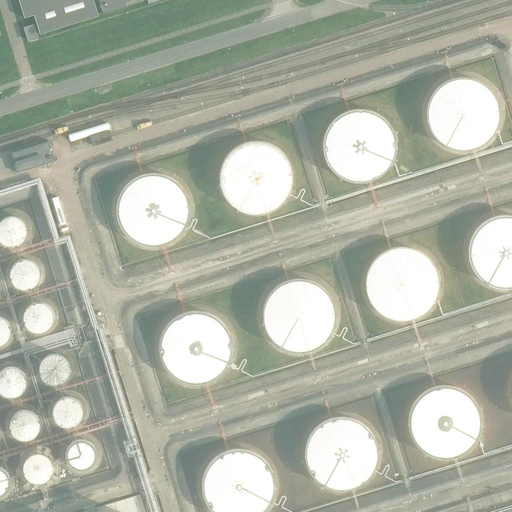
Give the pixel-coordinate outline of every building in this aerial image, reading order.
[(93,0),(18,0),(24,18),(34,15),(40,34),(98,16),(93,0)] [(98,0),(103,15),(127,7),(125,3),(133,0),(98,0)] [(23,28),(27,41),(38,38),(33,25),(23,28)] [(507,52),(510,47),(501,41),(498,47),(507,52)] [(499,118),(499,113),(499,107),(497,101),(495,96),(492,91),(488,86),(484,83),(479,80),(473,77),(468,76),(462,76),(456,76),(451,77),(445,80),(440,83),(436,86),(432,91),(429,96),(427,101),(425,107),(425,113),(425,118),(427,124),(429,129),(432,134),(436,139),(440,143),(445,146),(451,148),(456,149),(462,150),(468,149),(474,148),(479,146),(484,143),(488,139),(492,134),(495,129),(497,124),(499,118)] [(395,150),(395,144),(395,139),(394,134),(392,129),(389,124),(386,120),(382,116),(378,113),(373,110),(368,109),(363,108),(357,108),(352,108),(347,109),(342,112),(337,114),(333,118),(329,122),(326,126),(324,131),(323,136),(322,142),(322,147),(323,152),(324,157),(326,162),(329,167),(333,171),(337,174),(342,177),(347,179),(352,180),(357,181),(363,181),(368,180),(373,178),(378,176),(382,172),(386,169),(389,164),(392,160),(394,155),(395,150)] [(93,147),(113,140),(110,130),(89,136),(93,147)] [(262,139),(254,138),(247,140),(240,142),(234,146),(228,151),(224,157),(221,164),(220,171),(220,179),(221,186),(224,193),(228,199),(234,204),(240,208),(247,211),(254,212),(262,212),(269,210),(276,206),(282,202),(287,196),(290,190),(292,183),(293,175),(292,168),(290,161),(287,154),(282,149),(276,144),(269,141),(262,139)] [(17,173),(55,161),(49,141),(11,153),(17,173)] [(191,213),(191,208),(191,202),(189,196),(187,191),(184,186),(180,181),(176,178),(171,175),(166,172),(160,171),(154,171),(148,171),(143,172),(137,175),(132,178),(128,181),(124,186),(121,191),(119,196),(117,202),(117,208),(118,213),(119,219),(121,224),(124,229),(128,234),(132,238),(137,241),(143,243),(148,244),(154,245),(160,244),(166,243),(171,241),(176,237),(180,234),(184,229),(187,224),(189,219),(191,213)] [(61,232),(77,227),(68,197),(52,202),(61,232)] [(30,232),(31,229),(30,226),(29,223),(28,220),(26,217),(23,215),(21,214),(17,213),(14,212),(11,212),(8,213),(5,214),(2,216),(0,219),(0,218),(0,239),(0,240),(2,242),(5,244),(8,245),(11,246),(14,246),(17,246),(21,245),(23,243),(26,241),(28,238),(29,235),(30,232)] [(511,213),(507,213),(501,213),(496,215),(490,217),(485,219),(481,223),(477,227),(474,231),(471,236),(469,242),(469,248),(468,253),(469,259),(471,264),(474,269),(477,274),(481,278),(485,281),(490,284),(496,286),(501,287),(507,287),(511,286),(511,213)] [(439,288),(439,282),(439,276),(437,271),(435,265),(432,260),(428,256),(423,252),(418,249),(413,247),(407,246),(401,246),(395,246),(389,248),(384,251),(379,254),(375,258),(371,263),(369,268),(367,274),(366,279),(366,285),(367,291),(369,297),(371,302),(375,307),(379,311),(384,314),(389,317),(395,318),(401,319),(407,319),(413,317),(418,315),(423,312),(428,309),(432,304),(435,299),(437,294),(439,288)] [(43,278),(43,275),(43,272),(42,269),(41,266),(39,263),(36,261),(33,259),(30,258),(26,258),(23,258),(20,259),(17,261),(14,263),(12,266),(11,268),(10,272),(9,275),(10,278),(11,281),(12,284),(14,287),(17,289),(20,291),(23,292),(26,292),(30,292),(33,291),(36,289),(38,287),(41,285),(42,282),(43,278)] [(336,321),(336,315),(336,308),(334,302),(332,297),(328,292),(324,287),(319,284),(313,281),(307,279),(301,278),(295,278),(289,280),(283,282),(278,285),(273,289),(270,294),(267,300),(264,305),(263,311),(263,318),(264,324),(267,329),(270,335),(273,340),(278,344),(283,347),(289,349),(295,351),(301,351),(307,350),(313,348),(319,345),(324,342),(328,337),(332,332),(334,327),(336,321)] [(56,320),(56,316),(56,313),(55,310),(54,307),(52,305),(49,303),(47,301),(43,300),(40,299),(37,300),(34,300),(31,302),(28,304),(26,306),(24,309),(23,312),(22,315),(22,318),(23,321),(24,324),(26,327),(28,329),(31,331),(34,332),(37,333),(40,333),(43,333),(46,332),(49,330),(52,328),(54,326),(55,323),(56,320)] [(233,354),(233,348),(233,342),(232,337),(230,332),(227,327),(223,322),(219,319),(214,316),(209,313),(203,312),(198,311),(192,311),(187,312),(181,314),(176,317),(172,320),(168,324),(164,329),(162,334),(160,340),(159,345),(159,351),(160,356),(162,362),(164,367),(168,372),(172,376),(176,379),(181,382),(186,384),(192,385),(198,385),(203,384),(209,383),(214,381),(219,377),(223,374),(227,369),(230,364),(232,359),(233,354)] [(12,333),(13,330),(12,327),(11,324),(10,321),(8,319),(5,316),(3,315),(0,313),(0,346),(3,346),(6,344),(8,342),(10,339),(11,337),(12,333)] [(73,372),(74,369),(73,366),(72,362),(71,360),(69,357),(66,355),(64,353),(60,352),(57,352),(54,352),(51,353),(48,354),(45,356),(43,358),(41,361),(40,364),(39,367),(39,370),(40,374),(41,377),(43,379),(45,382),(48,384),(51,385),(54,386),(57,386),(60,385),(64,384),(66,383),(69,381),(71,378),(72,375),(73,372)] [(27,385),(28,382),(27,379),(26,375),(25,373),(23,370),(20,368),(18,366),(15,365),(11,365),(8,365),(5,366),(2,367),(0,368),(0,395),(2,397),(5,398),(8,399),(11,399),(15,398),(18,397),(20,396),(23,394),(25,391),(26,388),(27,385)] [(481,426),(482,420),(481,414),(480,408),(477,403),(474,397),(470,393),(465,389),(460,386),(454,384),(448,383),(442,383),(436,384),(430,386),(425,389),(420,393),(416,397),(412,402),(410,408),(409,414),(408,420),(409,426),(410,432),(412,437),(416,443),(420,447),(425,451),(430,454),(436,456),(442,457),(448,457),(454,456),(460,454),(465,451),(470,447),(474,443),(477,438),(480,432),(481,426)] [(86,414),(86,411),(86,408),(85,405),(84,402),(82,399),(79,397),(77,396),(73,395),(70,394),(67,394),(64,395),(61,396),(58,398),(56,401),(54,403),(53,406),(52,409),(52,413),(53,416),(54,419),(56,422),(58,424),(61,426),(64,427),(67,428),(70,428),(73,428),(77,427),(79,425),(82,423),(84,420),(85,417),(86,414)] [(41,428),(41,424),(41,421),(40,418),(38,415),(36,413),(34,411),(31,409),(28,408),(25,407),(22,408),(18,408),(15,410),(13,412),(11,414),(9,417),(8,420),(7,423),(7,426),(8,429),(9,432),(11,435),(13,437),(15,439),(18,441),(22,441),(25,441),(28,441),(31,440),(34,438),(36,436),(38,434),(40,431),(41,428)] [(377,459),(377,452),(377,446),(375,440),(373,434),(369,429),(364,424),(359,420),(353,418),(347,416),(341,415),(334,416),(328,418),(322,420),(317,424),(312,429),(309,434),(306,440),(304,446),(304,452),(304,459),(306,465),(309,471),(312,476),(317,480),(322,484),(328,487),(334,488),(340,489),(347,489),(353,487),(359,484),(364,480),(369,476),(373,471),(375,465),(377,459)] [(99,458),(99,454),(99,451),(98,448),(96,445),(94,443),(92,441),(89,439),(86,438),(83,437),(80,438),(77,438),(74,440),(71,442),(69,444),(67,447),(66,450),(65,453),(65,456),(66,459),(67,462),(69,465),(71,467),(73,469),(76,471),(80,471),(83,471),(86,471),(89,470),(92,468),(94,466),(96,464),(98,461),(99,458)] [(262,511),(265,510),(270,504),(273,497),(274,489),(274,481),(272,474),(269,466),(264,460),(258,455),(251,452),(244,450),(236,449),(228,451),(221,454),(214,458),(209,464),(205,471),(203,478),(202,486),(203,494),(205,501),(209,508),(213,511),(262,511)] [(54,471),(54,467),(54,464),(53,461),(52,458),(50,456),(47,454),(44,452),(41,451),(38,450),(35,451),(32,451),(29,453),(26,455),(24,457),(22,460),(21,463),(20,466),(20,469),(21,472),(22,475),(24,478),(26,480),(29,482),(32,484),(35,484),(38,484),(41,484),(44,483),(47,481),(50,479),(52,477),(53,474),(54,471)] [(12,484),(12,481),(12,478),(11,475),(9,472),(7,469),(5,467),(2,465),(0,464),(0,497),(2,496),(5,495),(7,493),(9,490),(11,487),(12,484)]
